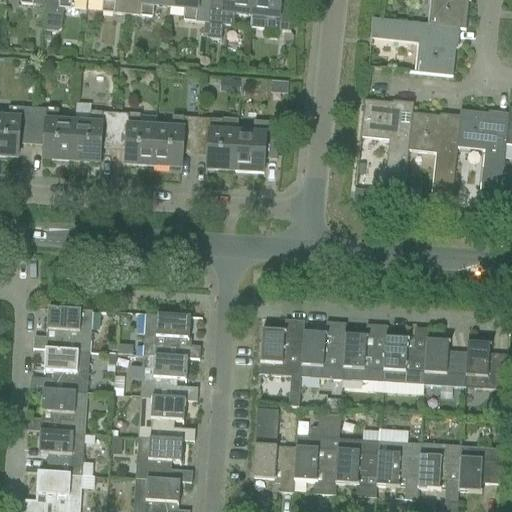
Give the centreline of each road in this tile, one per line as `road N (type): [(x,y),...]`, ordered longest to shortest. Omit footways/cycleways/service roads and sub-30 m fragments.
road 1 (residential): [(0,192),(311,211)]
road 2 (unclassified): [(511,324),(224,310)]
road 3 (unclassified): [(8,511),(22,306),(0,290)]
road 4 (tertiary): [(0,235),(229,249)]
road 5 (residential): [(335,0),(311,211)]
road 6 (tertiary): [(307,253),(511,264)]
road 7 (unclassified): [(210,511),(224,310)]
